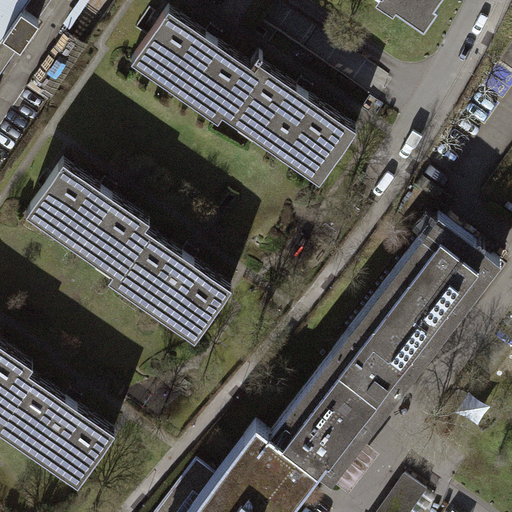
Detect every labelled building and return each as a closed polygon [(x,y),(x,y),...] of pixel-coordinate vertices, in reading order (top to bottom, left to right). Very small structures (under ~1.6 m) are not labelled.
[(0,82),(57,0),(0,0),(0,93),(3,90),(0,87),(0,82)] [(402,6),(431,26),(446,5),(441,1),(442,0),(383,0),(398,11),(402,6)] [(230,112),(263,63),(174,3),(138,56),(227,117),(230,112)] [(327,178),(365,122),(268,57),(263,63),(230,112),(327,178)] [(71,156),(35,211),(120,268),(151,223),(157,213),(71,156)] [(322,466),(332,475),(503,256),(441,208),(271,427),(322,466)] [(120,268),(113,279),(203,339),(241,283),(151,223),(120,268)] [(0,343),(0,406),(1,407),(25,371),(30,364),(0,343)] [(1,407),(0,407),(0,414),(84,472),(113,430),(25,371),(1,407)] [(286,511),(322,466),(271,427),(257,417),(216,471),(198,458),(156,511),(286,511)] [(408,511),(427,486),(406,471),(376,511),(408,511)]
